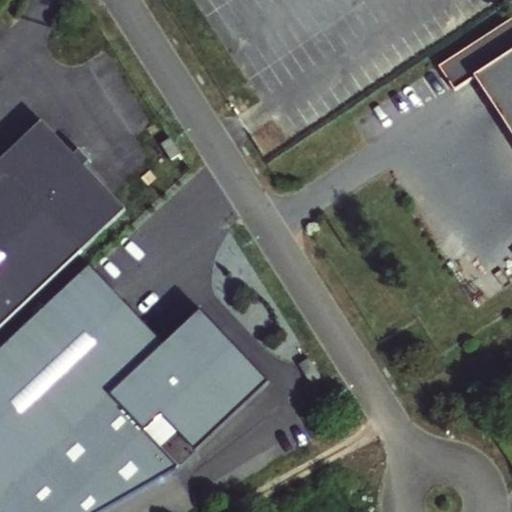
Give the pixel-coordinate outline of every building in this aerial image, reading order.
[(412,0),(441,36),(451,28),(428,0),(412,0)] [(476,79),(511,134),(511,20),(439,67),(456,92),(476,79)] [(0,333),(127,216),(87,172),(92,167),(82,156),(72,165),(62,155),(67,150),(45,127),(0,168),(0,333)] [(172,142),(162,148),(172,163),(181,157),(172,142)] [(88,272),(0,357),(0,511),(114,511),(180,474),(269,388),(200,316),(164,351),(88,272)] [(318,377),(306,357),(295,365),(307,384),(318,377)]
